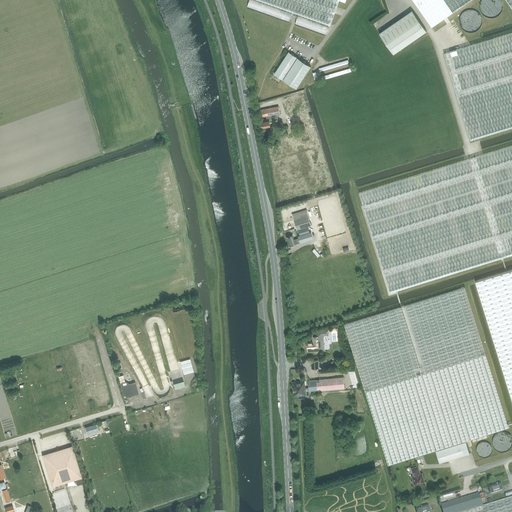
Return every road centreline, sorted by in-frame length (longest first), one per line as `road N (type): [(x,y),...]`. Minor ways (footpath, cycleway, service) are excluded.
road 1 (primary): [(290,511),(276,280),(217,0)]
road 2 (unknown): [(409,0),(438,47),(465,144)]
road 3 (unclassified): [(0,445),(128,405)]
